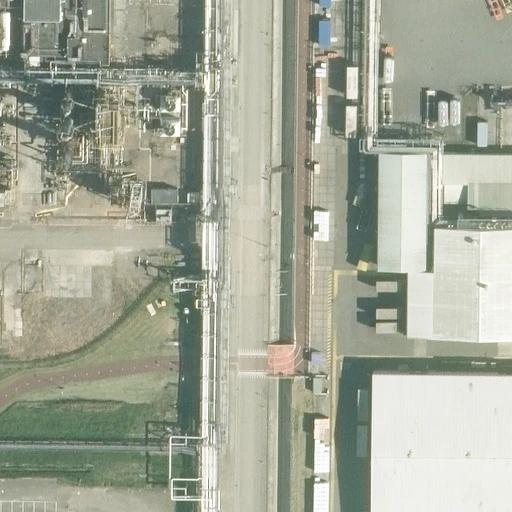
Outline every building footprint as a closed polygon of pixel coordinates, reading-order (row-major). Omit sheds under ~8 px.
[(0,0),(0,6),(24,7),(23,60),(108,61),(108,0),(0,0)] [(159,0),(158,26),(196,27),(197,0),(159,0)] [(342,255),(342,139),(312,139),(312,255),(342,255)] [(377,267),(381,267),(393,267),(434,267),(433,334),(511,334),(511,224),(425,223),(426,181),(443,182),(443,202),(466,202),(466,206),(478,206),(478,212),(511,212),(511,153),(426,153),(426,150),(378,149),(377,267)] [(0,193),(16,193),(15,176),(0,176),(0,193)] [(178,206),(164,206),(164,219),(178,219),(178,206)] [(410,295),(386,295),(386,321),(410,321),(410,295)] [(511,511),(511,371),(372,370),(370,511),(511,511)] [(169,498),(169,511),(177,511),(177,498),(169,498)]
